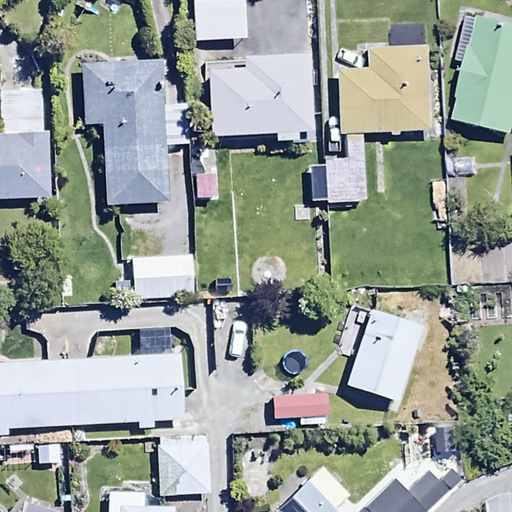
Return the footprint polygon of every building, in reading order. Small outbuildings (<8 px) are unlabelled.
[(191,0),(193,48),(245,47),(243,0),(191,0)] [(511,140),(511,31),(467,22),(456,70),(466,72),(453,127),(511,140)] [(434,140),(431,55),(367,57),(367,77),(336,78),(338,143),(344,143),(345,165),(323,165),(324,212),(365,210),(363,142),(434,140)] [(209,80),(209,146),(275,146),(275,152),(295,152),(295,142),(308,141),(308,67),(244,68),(244,80),(209,80)] [(161,69),(81,69),(81,132),(102,132),(102,214),(166,214),(165,154),(184,154),(184,131),(161,131),(161,69)] [(0,207),(49,206),(45,95),(0,96),(0,207)] [(195,181),(194,205),(215,206),(216,182),(195,181)] [(346,296),(344,257),(327,257),(329,297),(346,296)] [(192,262),(130,264),(131,288),(113,288),(114,307),(193,305),(192,262)] [(73,307),(71,269),(56,270),(58,307),(73,307)] [(423,337),(370,319),(345,392),(397,411),(423,337)] [(179,362),(0,368),(0,442),(6,442),(5,437),(71,434),(71,447),(84,447),(83,432),(136,430),(136,437),(153,437),(153,431),(181,429),(179,362)] [(269,404),(270,426),(327,424),(326,402),(269,404)] [(441,441),(421,442),(423,468),(443,467),(441,441)] [(207,444),(156,446),(159,505),(209,503),(207,444)] [(340,511),(349,504),(321,475),(282,511),(340,511)] [(434,511),(442,506),(422,483),(388,511),(434,511)] [(144,511),(144,499),(106,499),(106,511),(144,511)]
